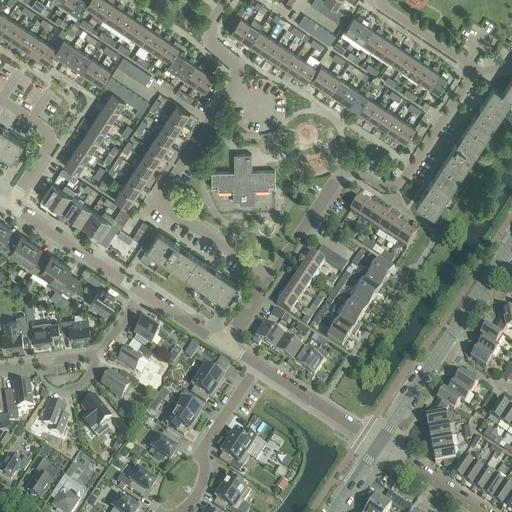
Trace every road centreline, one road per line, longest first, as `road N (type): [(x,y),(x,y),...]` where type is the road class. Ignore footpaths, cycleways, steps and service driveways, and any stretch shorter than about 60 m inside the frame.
road 1 (residential): [(270,276),(160,197),(236,83),(235,64),(207,35),(225,0)]
road 2 (residential): [(270,276),(339,172),(351,169),(386,187),(404,179),(472,71)]
road 3 (tertiary): [(377,445),(503,257)]
road 4 (residential): [(0,368),(100,354),(142,293)]
road 5 (residential): [(178,511),(203,478),(203,446),(257,364)]
road 6 (residential): [(142,293),(9,205)]
road 7 (residential): [(377,445),(257,364)]
road 8 (residential): [(480,511),(377,445)]
